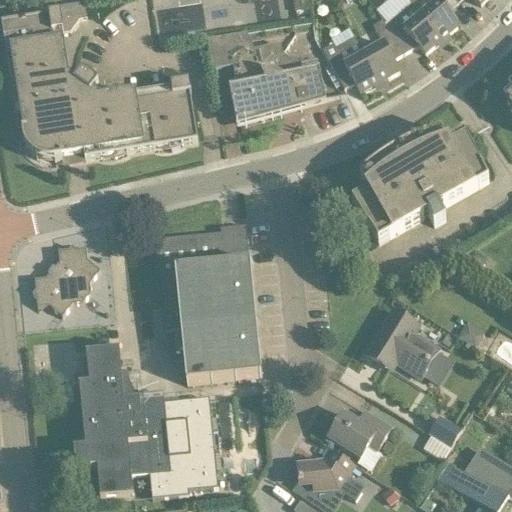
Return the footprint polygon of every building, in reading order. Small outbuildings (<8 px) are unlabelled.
[(418,0),(411,7),(443,45),(460,30),(449,17),(459,8),(451,0),(418,0)] [(451,0),(459,8),(468,0),(469,0),(481,10),(490,0),(451,0)] [(68,83),(67,83),(60,38),(70,36),(79,24),(87,23),(85,7),(58,11),(59,19),(49,21),(49,22),(8,28),(10,40),(5,42),(4,42),(15,115),(22,114),(26,136),(22,137),(23,144),(24,146),(25,149),(26,151),(27,154),(28,156),(30,158),(33,161),(36,163),(37,163),(39,165),(42,166),(44,166),(47,167),(49,167),(52,167),(55,167),(62,165),(61,162),(84,159),(85,165),(198,147),(190,99),(191,99),(189,88),(171,91),(171,94),(99,106),(99,105),(98,105),(95,96),(99,90),(97,88),(95,86),(93,85),(91,83),(87,80),(82,78),(82,79),(78,84),(68,83)] [(426,59),(443,45),(411,7),(385,29),(405,59),(419,51),(426,59)] [(405,59),(385,29),(382,25),(373,30),(383,48),(364,59),(381,88),(400,77),(394,66),(405,59)] [(233,69),(237,92),(229,93),(237,133),(326,108),(319,74),(318,75),(303,78),(300,62),(290,64),(283,59),(280,49),(252,54),(244,40),(247,39),(247,38),(207,44),(212,75),(213,75),(213,73),(233,69)] [(345,95),(355,89),(361,99),(381,88),(364,59),(354,42),(336,53),(334,49),(323,55),(345,95)] [(419,143),(411,148),(396,155),(386,162),(375,169),(360,181),(362,184),(371,200),(357,208),(355,205),(352,206),(379,248),(428,220),(434,231),(445,225),(439,214),(489,186),(466,142),(464,143),(466,146),(451,155),(443,139),(441,136),(419,143)] [(182,334),(187,390),(262,382),(262,381),(261,381),(250,270),(251,269),(251,268),(249,269),(246,236),(156,245),(165,335),(182,334)] [(69,255),(59,256),(59,268),(47,283),(35,285),(36,295),(33,299),(37,302),(37,312),(49,311),(62,322),(73,309),(84,308),(91,299),(90,289),(101,276),(87,265),(87,253),(76,254),(72,251),(69,255)] [(413,340),(418,333),(393,318),(367,360),(391,376),(396,369),(420,384),(438,356),(413,340)] [(131,481),(149,479),(149,478),(171,476),(167,444),(163,445),(159,404),(164,403),(163,402),(133,405),(133,398),(133,397),(128,387),(122,387),(119,355),(86,359),(86,360),(87,360),(90,389),(79,391),(79,392),(80,392),(86,453),(74,454),(76,476),(99,474),(102,504),(100,504),(100,505),(133,502),(131,481)] [(164,408),(164,403),(159,404),(163,445),(167,444),(171,476),(149,478),(149,479),(152,505),(189,501),(189,496),(218,493),(215,456),(219,456),(218,440),(213,440),(209,404),(164,408)] [(344,419),(329,444),(361,464),(368,452),(377,457),(392,433),(366,418),(359,429),(344,419)] [(428,439),(451,453),(462,435),(439,421),(428,439)] [(465,479),(509,505),(511,507),(511,474),(480,455),(465,479)] [(325,469),(298,471),(299,489),(313,488),(314,498),(338,496),(355,471),(332,457),(325,469)] [(511,511),(511,507),(509,505),(465,479),(448,468),(419,511),(511,511)]
